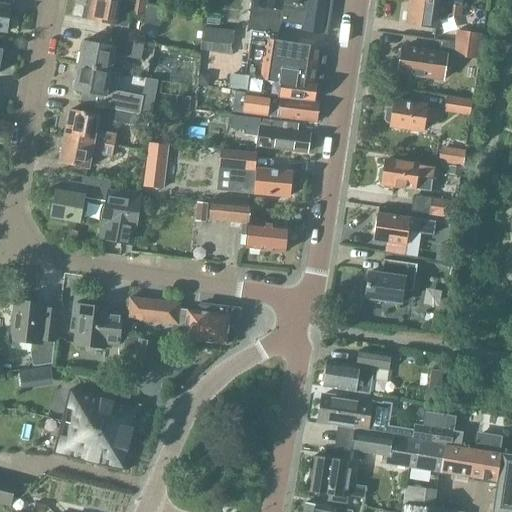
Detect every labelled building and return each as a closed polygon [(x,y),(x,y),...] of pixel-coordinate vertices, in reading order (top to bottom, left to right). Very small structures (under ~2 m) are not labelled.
[(119,2),(109,0),(90,0),(89,8),(84,7),(81,19),(87,21),(87,22),(126,29),(129,15),(143,18),(145,7),(119,2)] [(331,0),(251,0),(250,13),(247,29),(252,30),(277,33),(277,32),(281,23),(302,26),(301,30),(323,34),(326,16),(329,17),(331,0)] [(408,0),(408,1),(462,9),(463,0),(408,0)] [(460,19),(462,9),(408,1),(405,26),(435,30),(437,19),(447,21),(448,17),(460,19)] [(0,32),(6,34),(10,7),(0,5),(0,32)] [(234,31),(202,28),(201,42),(233,45),(234,31)] [(456,31),(454,45),(481,49),(483,35),(456,31)] [(83,42),(78,67),(109,73),(113,56),(140,61),(143,43),(115,38),(113,48),(83,42)] [(322,64),(324,50),(278,43),(251,39),(245,76),(249,77),(247,93),(279,96),(279,97),(315,102),(317,85),(319,85),(322,64)] [(481,49),(454,45),(452,58),(479,62),(481,49)] [(433,79),(443,80),(445,66),(435,65),(436,54),(401,49),(397,75),(432,80),(433,79)] [(119,75),(109,73),(78,67),(73,92),(104,98),(102,109),(109,110),(130,114),(137,116),(140,116),(141,107),(143,98),(133,96),(116,93),(119,75)] [(281,98),(280,100),(279,111),(274,111),(273,116),(278,117),(278,118),(317,123),(319,103),(281,98)] [(472,102),(445,98),(443,114),(469,118),(472,102)] [(389,128),(423,133),(425,124),(437,125),(439,111),(427,108),(428,107),(393,102),(392,110),(389,109),(386,112),(384,121),(386,124),(390,125),(389,128)] [(130,114),(109,110),(106,122),(134,128),(137,116),(130,114)] [(94,130),(97,116),(70,111),(64,138),(92,143),(113,146),(115,134),(94,130)] [(232,117),(230,130),(246,132),(245,137),(258,139),(257,148),(307,155),(309,135),(298,134),(299,126),(232,117)] [(92,143),(64,138),(59,165),(87,170),(90,154),(111,158),(113,146),(92,143)] [(149,144),(144,187),(162,189),(168,146),(149,144)] [(221,150),(219,168),(234,170),(234,168),(254,169),(256,154),(221,150)] [(441,150),(439,162),(463,166),(465,154),(441,150)] [(435,168),(385,160),(381,186),(431,194),(435,168)] [(234,170),(232,192),(289,197),(291,173),(254,169),(234,168),(234,170)] [(84,199),(105,203),(108,191),(72,184),(70,195),(54,191),(49,218),(80,224),(84,199)] [(121,240),(132,242),(134,229),(139,196),(108,191),(105,203),(99,239),(120,243),(121,240)] [(456,203),(432,199),(430,215),(454,219),(456,203)] [(246,250),(284,254),(287,229),(266,226),(267,223),(248,221),(250,206),(211,202),(209,222),(243,225),(242,235),(247,236),(246,250)] [(435,224),(376,215),(372,241),(406,246),(408,233),(433,237),(435,224)] [(369,273),(365,299),(401,304),(403,290),(413,291),(417,265),(384,261),(382,275),(369,273)] [(197,313),(179,310),(180,305),(130,299),(127,320),(185,327),(184,340),(213,344),(226,345),(228,332),(234,333),(237,310),(198,306),(197,313)] [(9,341),(32,344),(31,348),(34,367),(51,364),(54,342),(57,310),(45,309),(45,305),(14,301),(9,341)] [(73,346),(104,349),(105,345),(117,347),(121,315),(109,313),(109,310),(77,306),(73,346)] [(122,360),(116,359),(113,381),(127,383),(138,334),(125,333),(122,360)] [(155,344),(139,340),(132,367),(148,371),(155,344)] [(357,367),(328,362),(324,387),(368,394),(372,369),(387,371),(390,356),(359,351),(357,367)] [(31,370),(19,372),(21,385),(33,383),(31,370)] [(123,472),(123,473),(124,473),(140,407),(139,407),(139,408),(70,391),(54,455),(123,472)] [(390,405),(346,399),(323,395),(318,423),(452,445),(454,432),(453,432),(456,417),(425,412),(423,427),(415,426),(414,432),(386,428),(390,405)] [(438,474),(440,474),(483,481),(483,484),(496,486),(491,511),(511,511),(511,456),(445,445),(413,440),(355,431),(351,453),(382,458),(381,465),(408,469),(405,486),(434,491),(436,491),(438,474)] [(348,485),(351,465),(313,460),(308,492),(327,496),(326,503),(345,506),(347,498),(364,501),(366,488),(348,485)] [(15,484),(0,479),(0,504),(9,507),(15,484)] [(418,507),(434,510),(436,491),(434,491),(405,487),(403,505),(418,507)]
